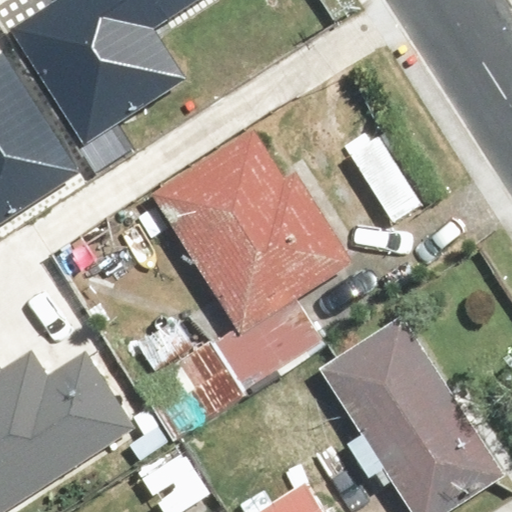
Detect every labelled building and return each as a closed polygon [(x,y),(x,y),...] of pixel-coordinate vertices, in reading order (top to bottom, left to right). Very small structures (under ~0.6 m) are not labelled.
[(46,0),(18,16),(88,135),(195,72),(161,15),(186,0),(46,0)] [(0,225),(89,173),(11,40),(0,46),(0,225)] [(373,262),(310,162),(294,172),(268,132),(172,192),(261,333),(373,262)] [(388,135),(359,155),(403,220),(432,200),(388,135)] [(412,319),(339,364),(383,435),(358,451),(379,485),(405,469),(431,511),(446,511),(509,474),(412,319)] [(223,337),(204,349),(188,324),(147,352),(163,377),(145,389),(181,445),(260,393),(223,337)] [(17,366),(10,354),(0,360),(0,511),(16,511),(151,430),(105,354),(62,380),(43,349),(17,366)] [(197,511),(222,498),(194,449),(147,477),(167,511),(197,511)] [(337,511),(316,479),(267,511),(337,511)]
